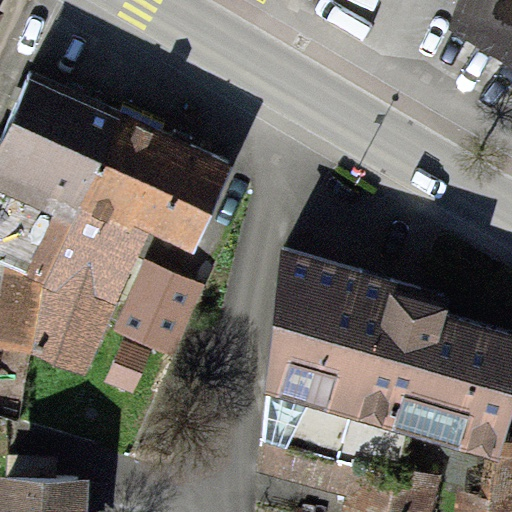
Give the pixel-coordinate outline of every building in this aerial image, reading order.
[(511,0),(457,0),(452,19),(511,36),(511,0)] [(209,170),(14,82),(0,111),(0,252),(16,260),(0,294),(0,327),(75,361),(130,238),(170,257),(209,170)] [(511,360),(511,312),(291,238),(251,356),(272,363),(354,391),(486,436),(511,360)] [(323,482),(354,391),(272,363),(256,459),(323,482)] [(0,511),(79,511),(81,451),(0,448),(0,511)] [(358,451),(341,511),(418,511),(430,470),(358,451)] [(456,489),(452,511),(503,511),(506,495),(456,489)]
